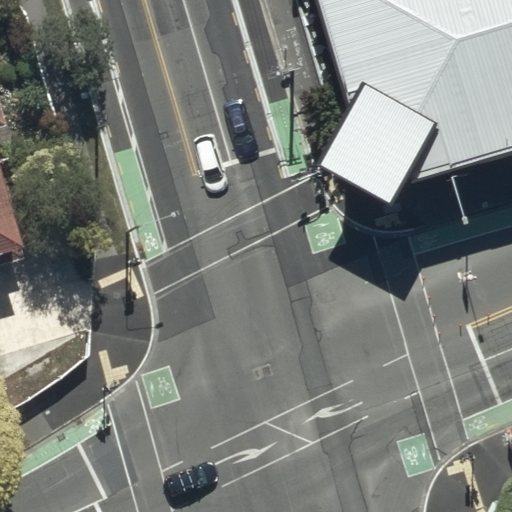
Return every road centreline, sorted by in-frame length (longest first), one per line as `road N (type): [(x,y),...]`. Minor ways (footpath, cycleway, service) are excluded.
road 1 (tertiary): [(288,433),(161,0)]
road 2 (secondary): [(288,433),(511,328)]
road 3 (secondary): [(125,511),(288,433)]
